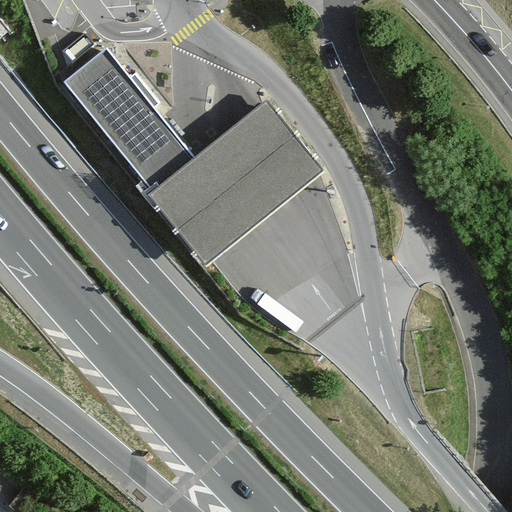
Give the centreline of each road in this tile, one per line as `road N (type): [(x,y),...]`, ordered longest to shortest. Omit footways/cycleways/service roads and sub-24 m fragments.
road 1 (motorway): [(370,511),(166,301),(0,107)]
road 2 (unclassified): [(345,0),(349,61),(481,324),(492,409),(486,511)]
road 3 (motorway): [(0,218),(268,511)]
road 4 (tertiary): [(433,0),(511,94)]
